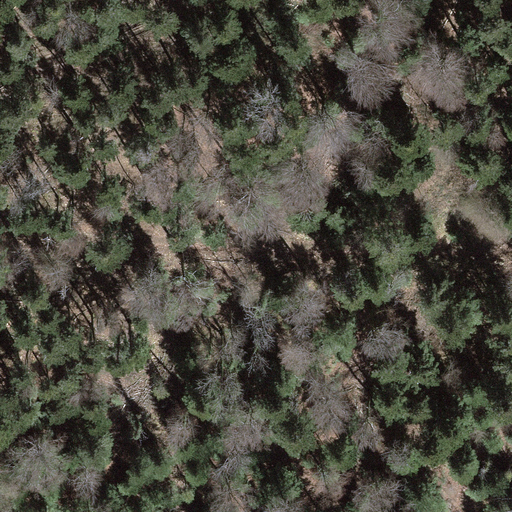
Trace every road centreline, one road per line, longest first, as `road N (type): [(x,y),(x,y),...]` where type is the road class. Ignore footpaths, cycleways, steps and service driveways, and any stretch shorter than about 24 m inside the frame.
road 1 (track): [(511,254),(360,233),(0,220)]
road 2 (track): [(0,47),(98,28),(154,0)]
